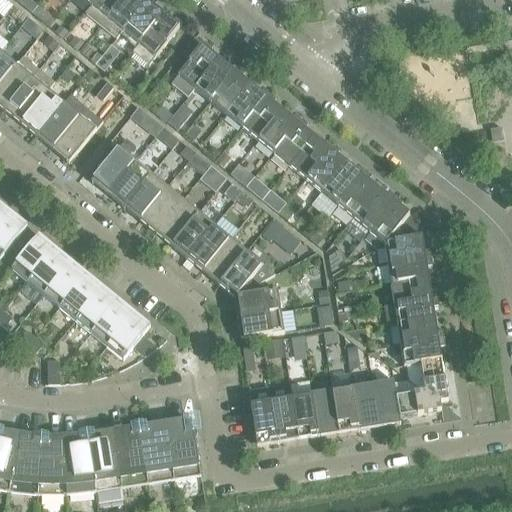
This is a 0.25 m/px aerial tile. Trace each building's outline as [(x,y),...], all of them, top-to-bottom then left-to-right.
[(79,0),(90,9),(97,0),(79,0)] [(106,21),(123,0),(97,0),(90,9),(84,16),(100,29),(106,21)] [(115,42),(121,34),(149,1),(147,0),(123,0),(106,21),(100,29),(115,42)] [(138,47),(161,19),(152,11),(156,6),(149,1),(121,34),(138,47)] [(34,6),(28,13),(32,16),(38,9),(34,6)] [(19,13),(14,19),(22,25),(26,20),(19,13)] [(47,17),(42,24),(48,29),(53,22),(47,17)] [(180,30),(182,27),(175,21),(170,26),(161,19),(138,47),(132,55),(148,68),(167,45),(180,30)] [(29,22),(22,30),(37,43),(44,34),(29,22)] [(60,29),(55,35),(64,42),(69,36),(60,29)] [(180,30),(167,45),(174,51),(187,36),(180,30)] [(50,39),(44,45),(54,53),(60,47),(50,39)] [(74,40),(69,47),(79,55),(84,48),(74,40)] [(182,57),(190,63),(202,48),(195,42),(182,57)] [(188,101),(195,92),(218,64),(208,56),(212,51),(205,45),(202,48),(190,63),(171,87),(188,101)] [(0,87),(16,68),(0,55),(0,87)] [(97,56),(91,64),(96,68),(102,61),(102,60),(97,56)] [(0,112),(4,115),(32,81),(39,73),(23,60),(16,68),(0,87),(0,112)] [(102,61),(96,68),(104,75),(110,68),(102,61)] [(210,105),(238,72),(231,66),(227,71),(218,64),(195,92),(210,105)] [(67,71),(61,79),(68,85),(74,77),(67,71)] [(226,118),(250,90),(239,81),(243,76),(238,72),(210,105),(226,118)] [(20,128),(48,94),(55,86),(39,73),(32,81),(4,115),(20,128)] [(242,131),(270,97),(262,92),(258,97),(250,90),(226,118),(242,131)] [(36,141),(64,107),(48,94),(20,128),(36,141)] [(258,144),(281,116),(271,107),(275,102),(270,97),(242,131),(258,144)] [(55,149),(86,112),(70,99),(64,107),(36,141),(52,154),(55,149)] [(68,167),(96,133),(102,125),(86,112),(55,149),(52,154),(68,167)] [(274,157),(301,123),(294,117),(290,123),(281,116),(258,144),(274,157)] [(146,117),(139,126),(156,140),(158,138),(164,132),(163,131),(147,118),(146,117)] [(176,117),(168,126),(177,134),(185,124),(176,117)] [(290,170),(314,141),(303,132),(307,128),(301,123),(274,157),(290,170)] [(193,127),(185,137),(193,144),(201,134),(193,127)] [(504,143),(501,131),(490,133),(492,145),(504,143)] [(164,132),(158,138),(174,151),(179,144),(178,143),(164,132)] [(306,182),(333,149),(326,143),(322,148),(314,141),(290,170),(306,182)] [(127,142),(92,185),(99,191),(108,198),(112,194),(136,165),(131,160),(136,154),(135,149),(127,142)] [(322,195),(345,167),(335,159),(339,154),(333,149),(306,182),(322,195)] [(210,154),(207,157),(214,162),(219,156),(216,153),(210,154)] [(195,157),(194,156),(187,165),(188,166),(203,178),(210,169),(195,157)] [(224,156),(217,164),(223,169),(230,161),(224,156)] [(112,194),(108,198),(117,206),(123,211),(152,178),(136,165),(112,194)] [(338,208),(365,174),(358,169),(354,174),(345,167),(322,195),(338,208)] [(239,168),(231,178),(236,182),(240,176),(240,169),(239,168)] [(204,178),(200,182),(216,195),(227,183),(226,182),(211,170),(204,178)] [(353,221),(377,192),(367,185),(371,179),(365,174),(338,208),(353,221)] [(152,178),(123,211),(130,216),(140,224),(144,220),(168,191),(152,178)] [(232,187),(224,198),(234,205),(242,195),(241,194),(232,187)] [(144,220),(140,224),(149,232),(155,237),(183,203),(168,191),(144,220)] [(261,194),(257,199),(262,203),(270,194),(268,192),(261,194)] [(369,234),(396,200),(389,195),(385,200),(377,192),(353,221),(369,234)] [(242,196),(236,204),(246,212),(253,204),(243,196),(243,195),(242,196)] [(416,230),(409,218),(399,210),(402,205),(396,200),(369,234),(385,246),(416,230)] [(183,203),(155,237),(162,242),(171,250),(175,245),(199,216),(183,203)] [(276,207),(272,212),(278,216),(286,207),(284,205),(276,207)] [(0,230),(11,216),(0,207),(0,230)] [(175,245),(171,250),(181,258),(187,263),(215,229),(223,220),(207,207),(199,216),(175,245)] [(0,262),(0,263),(27,229),(11,216),(0,230),(0,262)] [(215,229),(187,263),(193,268),(203,276),(207,271),(231,242),(238,233),(223,220),(215,229)] [(274,223),(264,236),(272,243),(282,230),(274,223)] [(425,251),(423,240),(416,230),(385,246),(388,268),(432,262),(430,251),(425,251)] [(308,231),(303,237),(310,242),(315,236),(308,231)] [(315,236),(310,242),(317,248),(321,242),(315,236)] [(28,286),(55,252),(38,238),(11,272),(28,286)] [(207,271),(203,276),(212,283),(219,289),(246,255),(231,242),(207,271)] [(44,298),(71,265),(55,252),(28,286),(44,298)] [(340,253),(328,261),(331,272),(346,262),(340,253)] [(246,255),(219,289),(225,294),(234,301),(240,298),(261,287),(276,279),(276,278),(275,278),(274,274),(274,272),(273,271),(271,269),(270,269),(268,268),(266,268),(263,268),(246,255)] [(429,285),(427,269),(433,268),(432,262),(388,268),(391,289),(429,285)] [(60,311),(87,278),(71,265),(44,298),(60,311)] [(75,324),(103,291),(87,278),(60,311),(75,324)] [(350,285),(338,287),(340,296),(352,294),(350,285)] [(438,302),(436,292),(430,292),(429,285),(391,289),(394,308),(438,302)] [(240,298),(234,301),(236,313),(237,321),(281,315),(278,293),(266,295),(261,287),(240,298)] [(91,337),(118,304),(103,291),(75,324),(91,337)] [(327,294),(319,295),(320,306),(329,305),(327,294)] [(435,322),(433,309),(439,308),(438,302),(394,308),(384,309),(388,329),(397,328),(435,322)] [(107,350),(134,317),(118,304),(91,337),(107,350)] [(330,310),(318,312),(321,330),(333,328),(330,310)] [(281,315),(237,321),(239,330),(241,343),(247,342),(285,336),(296,334),(293,313),(281,315)] [(0,326),(5,331),(13,321),(4,315),(0,319),(0,326)] [(338,317),(339,325),(348,323),(346,315),(338,317)] [(123,363),(143,339),(150,330),(134,317),(107,350),(123,363)] [(444,342),(442,332),(437,333),(435,322),(397,328),(401,348),(444,342)] [(365,332),(348,335),(357,342),(366,341),(365,332)] [(28,350),(35,340),(27,333),(19,343),(28,350)] [(336,334),(323,336),(325,348),(338,346),(336,334)] [(303,339),(291,341),(293,353),(305,351),(304,339),(303,339)] [(36,356),(44,347),(35,340),(28,350),(36,356)] [(158,351),(144,340),(133,352),(144,361),(158,351)] [(442,364),(439,349),(445,348),(444,342),(401,348),(404,368),(420,366),(420,367),(442,364)] [(280,343),(266,345),(269,360),(282,358),(280,343)] [(251,348),(242,349),(244,359),(253,358),(251,348)] [(346,351),(348,363),(359,361),(357,350),(357,349),(356,349),(346,351)] [(60,376),(60,364),(48,365),(48,377),(60,376)] [(448,404),(442,364),(420,367),(424,395),(440,406),(448,404)] [(60,388),(60,376),(48,377),(48,388),(60,388)] [(400,427),(399,421),(396,399),(393,383),(372,386),(379,430),(400,427)] [(319,439),(312,396),(311,396),(310,384),(290,387),(299,442),(319,439)] [(379,430),(372,386),(352,389),(359,433),(379,430)] [(299,442),(290,387),(270,390),(279,445),(299,442)] [(359,433),(352,389),(332,393),(339,436),(359,433)] [(279,445),(270,390),(248,394),(257,449),(279,445)] [(339,436),(332,393),(312,396),(319,439),(339,436)] [(441,414),(440,406),(424,395),(396,399),(399,421),(441,414)] [(201,479),(192,424),(185,426),(184,422),(165,425),(175,483),(201,479)] [(175,483),(165,425),(145,428),(146,432),(138,433),(148,487),(175,483)] [(148,487),(138,433),(132,434),(132,430),(112,433),(122,491),(148,487)] [(0,493),(9,495),(19,436),(2,433),(2,437),(0,436),(0,493)] [(122,491),(112,433),(93,436),(94,440),(87,441),(95,496),(122,491)] [(38,498),(41,443),(34,442),(35,438),(19,436),(9,495),(38,498)] [(95,496),(87,441),(80,441),(80,437),(64,438),(67,499),(95,496)] [(67,499),(64,438),(47,439),(47,443),(41,443),(38,498),(67,499)]
